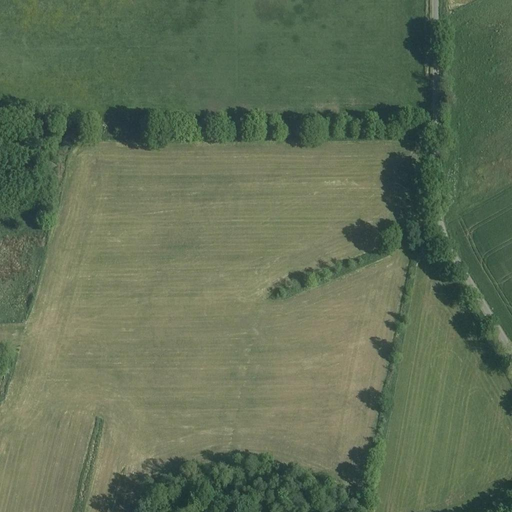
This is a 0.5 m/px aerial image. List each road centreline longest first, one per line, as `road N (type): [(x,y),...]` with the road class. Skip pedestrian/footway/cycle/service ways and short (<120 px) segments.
road 1 (track): [(0,130),(437,127)]
road 2 (unclassified): [(511,351),(438,215),(435,0)]
